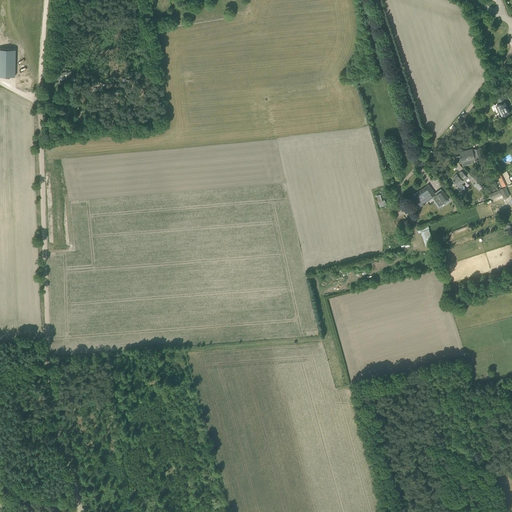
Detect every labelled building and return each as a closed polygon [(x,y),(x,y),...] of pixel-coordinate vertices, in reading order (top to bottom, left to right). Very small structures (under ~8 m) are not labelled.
[(0,49),(0,76),(15,76),(15,49),(0,49)] [(62,73),(57,74),(58,78),(60,78),(61,81),(66,80),(66,79),(70,78),(73,77),(71,71),(67,72),(62,73)] [(509,113),(503,99),(504,99),(502,93),(496,95),(499,101),(500,100),(501,103),(496,105),(501,116),(509,113)] [(460,155),(456,156),(461,163),(462,163),(466,162),(466,161),(471,160),(472,161),(479,159),(478,154),(478,153),(477,149),(473,150),(473,149),(460,152),(460,155)] [(459,184),(456,187),(460,191),(464,186),(462,184),(463,184),(462,184),(468,177),(462,171),(458,175),(457,174),(452,178),(454,180),(454,181),(455,180),(459,184)] [(495,177),(500,188),(508,184),(503,173),(495,177)] [(477,181),(473,177),(471,179),(475,183),(473,185),(479,191),(482,188),(481,187),(482,186),(477,181)] [(500,190),(502,195),(503,198),(510,196),(506,186),(499,189),(500,190)] [(418,191),(413,195),(421,206),(433,198),(432,196),(431,195),(427,188),(419,193),(418,191)] [(449,200),(442,190),(435,195),(434,193),(431,195),(432,196),(437,202),(439,201),(442,204),(449,200)] [(502,195),(500,190),(488,195),(492,199),(502,195)]
